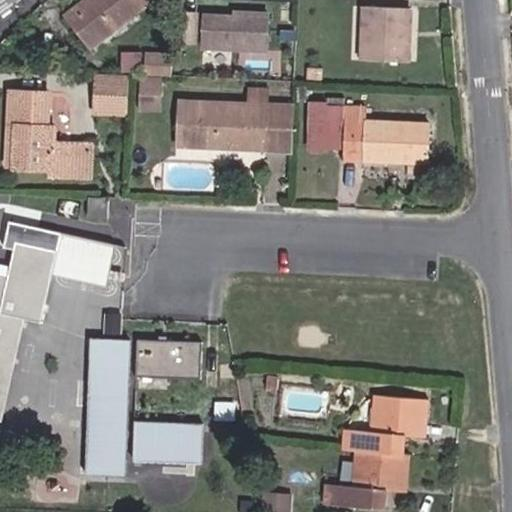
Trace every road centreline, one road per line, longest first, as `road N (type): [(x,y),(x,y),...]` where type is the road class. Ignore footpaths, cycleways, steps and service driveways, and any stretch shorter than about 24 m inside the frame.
road 1 (residential): [(502,242),(203,236),(174,288)]
road 2 (residential): [(485,0),(502,242)]
road 3 (residential): [(502,242),(511,364)]
